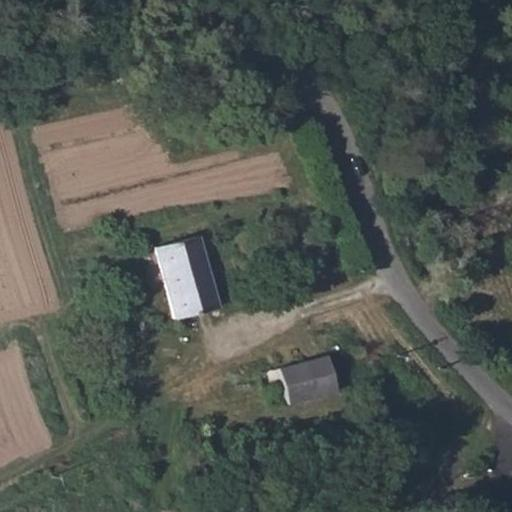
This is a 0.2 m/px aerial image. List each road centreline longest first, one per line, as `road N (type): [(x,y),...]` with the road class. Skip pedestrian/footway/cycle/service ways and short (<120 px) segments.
road 1 (tertiary): [(511,413),(441,342),(390,269),(349,155),(317,95),(253,41),(161,0)]
road 2 (track): [(412,301),(511,164)]
